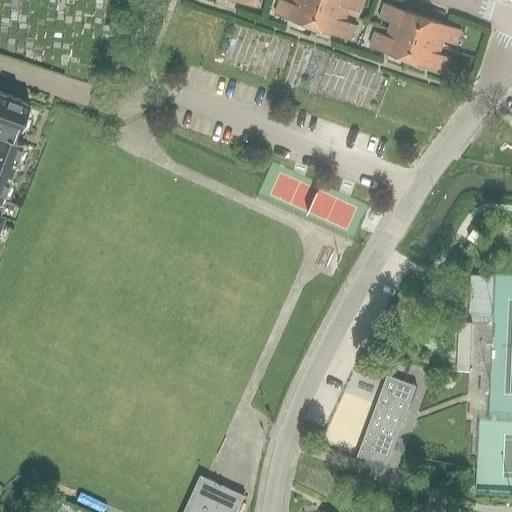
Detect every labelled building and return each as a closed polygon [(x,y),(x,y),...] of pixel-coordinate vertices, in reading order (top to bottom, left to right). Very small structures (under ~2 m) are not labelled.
[(321,5),(305,0),(293,0),(292,3),(284,0),(280,0),(275,14),(313,27),(321,5)] [(322,0),(321,5),(347,14),(349,8),(361,12),(365,0),(322,0)] [(416,38),(423,16),(385,3),(380,18),(392,22),(389,29),(416,38)] [(345,21),(347,14),(321,5),(313,27),(351,40),(357,25),(345,21)] [(461,29),(423,16),(416,38),(442,47),(444,41),(456,45),(461,29)] [(370,47),(408,60),(416,38),(389,29),(387,35),(375,31),(370,47)] [(416,38),(408,60),(446,73),(452,58),(440,54),(442,47),(416,38)] [(117,92),(123,73),(111,69),(105,89),(117,92)] [(0,218),(1,216),(0,215),(0,202),(23,142),(13,138),(18,126),(21,127),(30,103),(0,91),(0,218)] [(492,236),(475,225),(467,236),(484,248),(492,236)] [(463,354),(474,354),(476,327),(464,327),(463,354)] [(389,371),(357,454),(386,465),(393,446),(417,381),(406,377),(389,371)] [(237,511),(245,496),(201,475),(183,511),(237,511)]
